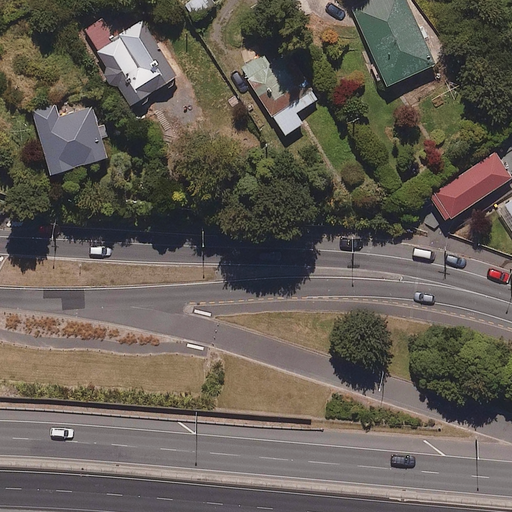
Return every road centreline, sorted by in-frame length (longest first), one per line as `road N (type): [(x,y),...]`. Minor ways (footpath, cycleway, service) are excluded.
road 1 (motorway): [(0,438),(511,478)]
road 2 (motorway): [(317,511),(0,487)]
road 3 (secondary): [(290,269),(211,291),(0,295)]
road 4 (secondary): [(0,244),(219,254),(290,269)]
road 5 (secondary): [(290,269),(392,275),(511,302)]
